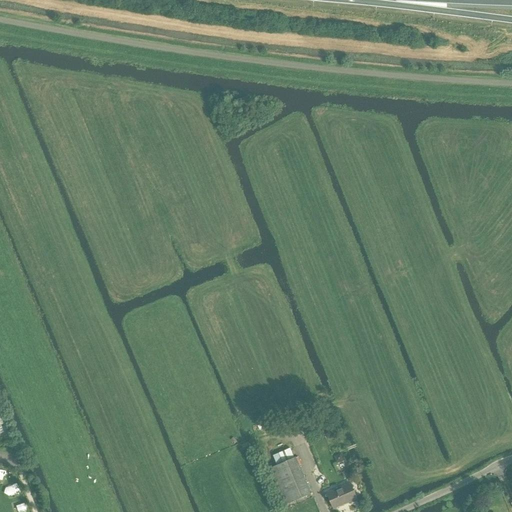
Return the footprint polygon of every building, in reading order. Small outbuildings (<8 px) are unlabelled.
[(326,421),(319,424),(322,431),(329,428),(326,421)] [(292,448),(274,456),(278,464),(295,456),(292,448)] [(341,453),(334,456),(337,464),(344,461),(341,453)] [(270,468),(285,505),(311,494),(296,457),(270,468)] [(357,498),(350,484),(327,493),(334,508),(357,498)]
